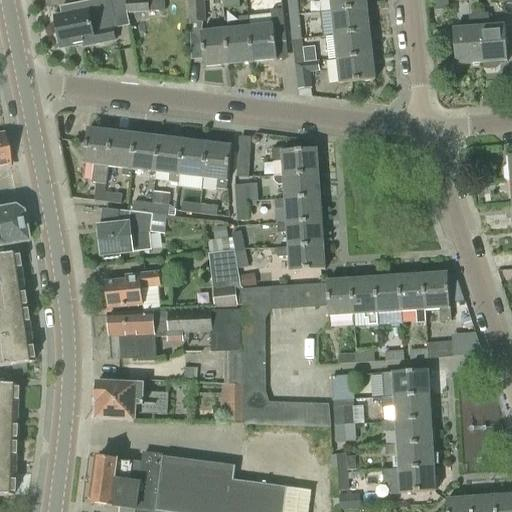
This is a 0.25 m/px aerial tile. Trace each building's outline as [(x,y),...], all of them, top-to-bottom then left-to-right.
[(56,22),(53,25),(54,30),(58,33),(62,49),(83,45),(83,48),(116,42),(114,30),(112,21),(116,20),(115,15),(112,0),(106,0),(61,9),(63,17),(55,18),(56,22)] [(164,0),(126,0),(127,13),(165,11),(164,0)] [(221,0),(188,0),(189,24),(202,23),(205,23),(204,2),(214,1),(222,1),(221,0)] [(287,0),(290,17),(299,16),(297,0),(287,0)] [(329,0),(331,13),(366,9),(364,0),(329,0)] [(331,13),(333,37),(368,33),(366,9),(331,13)] [(271,15),(248,18),(252,64),(277,61),(275,44),(286,43),(282,11),(271,12),(271,15)] [(477,16),(481,65),(483,65),(483,68),(485,70),(495,70),(497,67),(497,64),(506,63),(503,27),(489,28),(488,15),(477,16)] [(290,17),(292,42),(302,41),(299,16),(290,17)] [(455,67),(481,65),(477,16),(468,17),(469,29),(452,31),(455,67)] [(240,30),(225,31),(225,32),(228,66),(252,64),(248,18),(239,19),(240,30)] [(203,33),(200,34),(203,60),(204,69),(228,66),(225,32),(225,31),(203,33)] [(333,37),(336,61),(371,57),(368,33),(333,37)] [(292,42),(295,66),(319,63),(318,62),(304,64),(302,41),(292,42)] [(371,57),(336,61),(338,85),(373,81),(371,57)] [(319,63),(295,66),(298,91),(312,89),(310,73),(320,72),(319,63)] [(87,130),(83,165),(94,166),(92,184),(96,184),(94,203),(103,204),(104,194),(112,133),(87,130)] [(112,133),(107,168),(108,168),(123,170),(122,177),(131,178),(132,171),(136,136),(112,133)] [(136,136),(132,171),(156,174),(160,139),(136,136)] [(3,137),(0,137),(0,169),(9,168),(3,137)] [(239,138),(237,178),(248,179),(251,139),(239,138)] [(183,142),(160,139),(156,174),(170,175),(169,183),(178,184),(179,180),(179,177),(183,142)] [(208,145),(183,142),(179,177),(204,180),(208,145)] [(232,148),(208,145),(204,180),(218,181),(217,190),(226,191),(232,148)] [(273,178),(318,176),(317,150),(282,152),(282,150),(272,150),(272,160),(276,163),(282,162),(283,177),(273,178)] [(510,182),(511,182),(511,181),(511,156),(509,157),(509,166),(506,167),(503,169),(504,179),(507,182),(510,182)] [(318,176),(273,178),(274,183),(279,186),(284,186),(285,201),(320,199),(318,176)] [(234,187),(235,204),(245,203),(244,186),(234,187)] [(104,194),(103,204),(121,206),(122,196),(105,194),(104,194)] [(285,201),(274,202),(275,211),(285,210),(286,225),(321,223),(320,199),(285,201)] [(134,203),(133,213),(151,215),(152,205),(151,205),(134,203)] [(245,203),(235,204),(237,222),(247,221),(245,203)] [(181,213),(199,215),(200,206),(182,204),(181,213)] [(152,205),(151,215),(151,216),(161,217),(161,216),(175,217),(175,211),(169,207),(152,205)] [(200,206),(199,215),(216,217),(217,208),(200,206)] [(0,211),(0,248),(26,244),(21,215),(12,209),(0,211)] [(129,225),(100,229),(103,257),(132,254),(151,252),(149,233),(150,226),(151,216),(151,215),(133,213),(133,214),(130,214),(130,215),(129,225)] [(288,249),(277,250),(323,247),(321,223),(286,225),(280,225),(280,234),(287,234),(288,249)] [(231,235),(235,253),(245,252),(241,233),(231,235)] [(323,247),(277,250),(278,259),(288,258),(289,274),(324,271),(323,247)] [(245,252),(235,253),(239,270),(248,268),(245,252)] [(0,257),(0,368),(32,364),(29,342),(31,342),(30,330),(27,330),(21,288),(23,288),(22,276),(20,277),(16,255),(0,257)] [(447,274),(423,276),(425,311),(439,310),(440,323),(451,323),(447,274)] [(141,290),(161,288),(159,275),(126,278),(126,282),(105,284),(108,310),(143,307),(141,290)] [(423,276),(399,278),(401,313),(415,312),(416,325),(426,324),(425,311),(423,276)] [(399,278),(375,279),(378,314),(401,313),(399,278)] [(375,279),(352,281),(354,316),(356,316),(364,315),(364,320),(367,320),(368,320),(369,328),(378,327),(378,314),(375,279)] [(352,281),(326,283),(326,285),(328,308),(328,318),(354,316),(352,281)] [(326,285),(314,286),(316,309),(327,308),(328,308),(326,285)] [(314,286),(303,287),(305,310),(316,309),(314,286)] [(303,287),(292,288),(293,311),(305,310),(303,287)] [(281,288),(270,289),(271,312),(282,311),(281,288)] [(292,288),(281,288),(282,311),(293,311),(292,288)] [(235,289),(213,291),(215,309),(237,307),(235,289)] [(243,291),(243,321),(266,321),(271,312),(270,289),(243,291)] [(154,315),(109,317),(111,361),(139,360),(140,362),(155,362),(154,339),(167,339),(168,345),(183,344),(183,341),(189,341),(189,336),(211,334),(211,354),(224,354),(224,385),(241,385),(241,381),(241,369),(241,357),(241,352),(241,311),(211,311),(211,313),(168,316),(154,316),(154,315)] [(356,316),(354,316),(355,329),(369,328),(368,320),(367,320),(364,320),(364,315),(356,316)] [(243,321),(243,333),(266,333),(266,321),(243,321)] [(243,333),(243,345),(266,345),(266,333),(243,333)] [(452,344),(428,345),(429,360),(454,358),(452,344)] [(243,352),(241,352),(241,357),(266,357),(266,345),(243,345),(243,352)] [(404,345),(397,346),(398,353),(385,353),(386,363),(404,362),(404,353),(405,353),(404,345)] [(429,360),(428,345),(426,352),(410,352),(410,361),(429,360)] [(375,354),(357,355),(357,365),(375,364),(375,354)] [(357,365),(357,355),(338,356),(339,367),(357,365)] [(266,357),(241,357),(241,369),(266,369),(266,357)] [(184,369),(184,383),(197,384),(197,370),(184,369)] [(241,369),(241,381),(266,381),(266,369),(241,369)] [(382,399),(382,400),(429,396),(427,372),(392,374),(392,375),(382,375),(383,385),(393,385),(394,399),(382,399)] [(332,378),(333,403),(343,402),(342,391),(353,390),(353,377),(332,378)] [(241,381),(241,385),(243,385),(243,394),(266,394),(266,381),(241,381)] [(480,381),(464,382),(469,458),(499,456),(496,401),(481,402),(480,381)] [(98,420),(134,422),(135,415),(167,417),(168,396),(142,394),(143,387),(96,385),(95,404),(98,404),(98,420)] [(224,385),(224,401),(227,401),(242,400),(243,400),(243,394),(243,385),(241,385),(224,385)] [(17,421),(17,410),(15,410),(16,387),(0,386),(0,497),(12,498),(13,476),(15,476),(15,464),(13,464),(15,421),(17,421)] [(243,400),(243,427),(269,427),(269,404),(266,394),(243,394),(243,400)] [(394,409),(395,423),(431,420),(429,396),(382,400),(382,410),(394,409)] [(269,427),(281,428),(281,404),(269,404),(269,427)] [(281,428),(293,428),(293,405),(281,404),(281,428)] [(293,428),(305,428),(305,405),(293,405),(293,428)] [(305,428),(317,429),(317,405),(305,405),(305,428)] [(317,405),(317,429),(331,429),(329,406),(317,405)] [(354,407),(334,408),(334,427),(345,426),(352,426),(355,426),(354,407)] [(396,433),(397,447),(432,444),(431,420),(395,423),(382,424),(382,434),(396,433)] [(345,426),(334,427),(335,444),(346,444),(345,426)] [(383,471),(383,472),(434,468),(432,444),(397,447),(386,448),(386,457),(398,456),(398,470),(383,471)] [(283,511),(286,489),(234,482),(236,467),(163,458),(163,457),(144,455),(142,465),(97,459),(91,502),(92,503),(92,505),(120,509),(119,511),(283,511)] [(347,456),(337,456),(337,457),(338,471),(338,474),(348,474),(348,472),(347,458),(347,456)] [(434,468),(383,472),(384,485),(399,484),(400,495),(436,493),(434,468)] [(348,474),(338,474),(339,492),(349,492),(348,474)] [(340,496),(341,510),(361,509),(360,495),(340,496)] [(511,511),(511,496),(496,498),(496,511),(511,511)] [(472,499),(472,511),(496,511),(496,498),(472,499)] [(472,511),(472,499),(447,501),(447,511),(472,511)]
